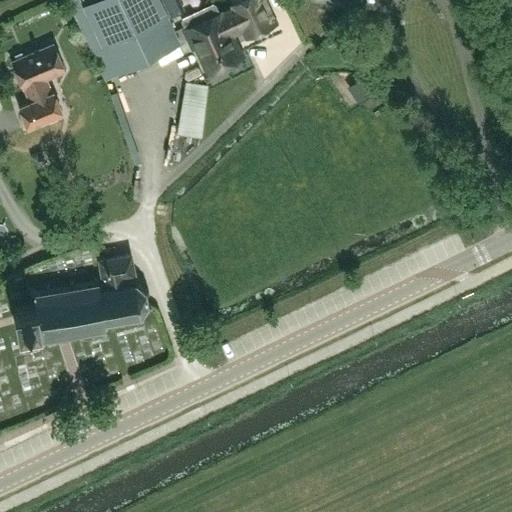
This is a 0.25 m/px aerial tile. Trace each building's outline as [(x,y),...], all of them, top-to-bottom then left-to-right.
[(100,41),(115,73),(179,42),(159,0),(82,0),(84,2),(82,3),(100,41)] [(233,7),(220,13),(215,3),(212,1),(181,16),(180,18),(190,40),(193,39),(209,72),(242,56),(232,33),(243,28),(247,36),(275,23),(263,0),(240,0),(232,4),(233,7)] [(23,86),(45,77),(64,69),(53,42),(11,60),(22,87),(23,86)] [(45,77),(23,86),(29,100),(18,105),(27,127),(47,118),(48,121),(57,117),(55,114),(61,112),(52,90),(51,90),(45,77)] [(126,93),(145,90),(144,80),(124,82),(126,93)] [(143,289),(135,281),(136,278),(135,277),(131,252),(97,258),(101,280),(100,281),(100,282),(98,282),(97,276),(93,277),(94,281),(73,284),(73,281),(69,281),(70,286),(49,289),(49,284),(46,285),(46,290),(35,291),(30,288),(28,290),(33,294),(35,304),(13,308),(15,319),(17,330),(39,326),(41,337),(38,342),(41,343),(44,338),(54,337),(55,341),(58,340),(57,336),(61,335),(67,335),(67,339),(70,338),(70,334),(78,333),(79,337),(82,337),(81,332),(90,331),(91,335),(94,335),(93,330),(101,329),(102,333),(105,333),(104,325),(106,325),(106,321),(120,318),(120,322),(123,322),(123,318),(138,315),(140,319),(142,317),(140,313),(145,305),(149,305),(150,302),(146,302),(144,291),(148,290),(147,287),(143,289)]
